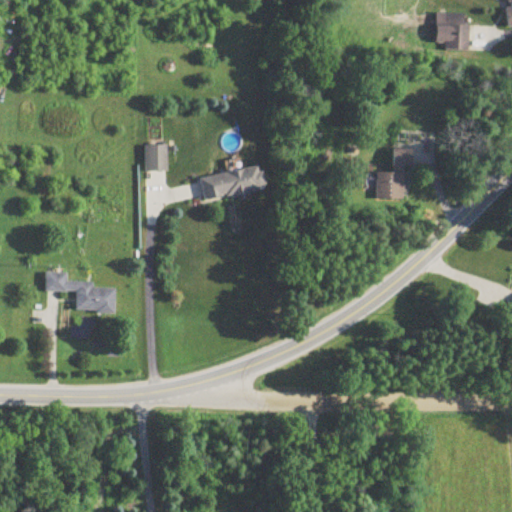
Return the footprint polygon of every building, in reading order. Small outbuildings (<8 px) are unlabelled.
[(436,49),(466,49),(466,15),(436,15),(436,49)] [(166,172),(166,146),(145,146),(145,172),(166,172)] [(376,174),(375,202),(407,202),(408,150),(393,150),(393,174),(376,174)] [(203,202),(265,191),(260,167),(199,179),(203,202)] [(44,292),(75,293),(75,313),(114,314),(114,290),(92,289),(92,283),(66,283),(66,274),(45,274),(44,292)]
